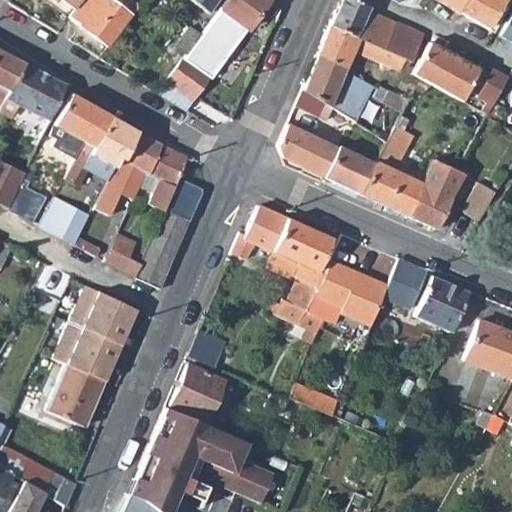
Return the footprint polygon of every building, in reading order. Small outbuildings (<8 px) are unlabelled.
[(59,0),(72,10),(79,0),(59,0)] [(79,0),(72,10),(67,17),(107,47),(139,5),(132,0),(79,0)] [(266,1),(265,0),(223,0),(198,34),(184,53),(164,80),(193,99),(208,77),(209,78),(266,1)] [(190,0),(208,13),(217,0),(190,0)] [(355,0),(339,0),(329,25),(355,36),(368,8),(369,6),(355,0)] [(437,0),(457,11),(463,0),(437,0)] [(463,0),(457,11),(486,28),(501,0),(502,0),(505,1),(505,0),(463,0)] [(368,8),(355,36),(382,49),(394,20),(368,8)] [(394,20),(382,49),(403,58),(410,61),(423,34),(394,20)] [(329,25),(316,55),(344,67),(351,51),(377,61),(380,63),(379,65),(382,68),(384,69),(386,68),(388,67),(399,70),(403,58),(382,49),(355,36),(329,25)] [(174,45),(184,53),(198,34),(187,27),(174,45)] [(428,42),(411,73),(420,78),(428,82),(459,100),(477,68),(428,42)] [(0,49),(0,100),(20,59),(0,49)] [(315,56),(301,89),(322,102),(349,119),(354,122),(369,85),(342,71),(315,56)] [(0,100),(0,111),(27,126),(21,139),(34,146),(64,84),(39,69),(20,59),(0,100)] [(489,75),(481,88),(495,96),(506,77),(492,69),(489,75)] [(407,101),(403,108),(411,113),(428,82),(420,78),(407,101)] [(164,80),(155,91),(185,109),(193,99),(164,80)] [(377,86),(372,97),(401,113),(403,108),(407,101),(377,86)] [(481,88),(478,97),(490,105),(495,96),(481,88)] [(294,105),(316,115),(322,102),(301,89),(294,105)] [(48,137),(71,149),(77,138),(84,141),(92,146),(108,117),(69,95),(53,122),(48,137)] [(316,115),(346,129),(349,119),(322,102),(316,115)] [(372,164),(359,194),(407,216),(425,175),(396,162),(411,135),(400,130),(406,119),(399,116),(375,158),(372,164)] [(77,152),(63,177),(77,184),(86,167),(106,177),(117,157),(119,159),(134,131),(108,117),(92,146),(84,141),(77,152)] [(286,124),(275,147),(280,158),(321,177),(335,148),(286,124)] [(511,131),(505,127),(499,140),(511,147),(511,131)] [(106,177),(90,209),(97,212),(100,207),(107,211),(120,187),(123,183),(130,186),(138,190),(140,185),(160,144),(134,131),(119,159),(117,157),(106,177)] [(77,138),(71,149),(77,152),(84,141),(77,138)] [(160,144),(140,185),(154,192),(149,203),(162,210),(176,177),(185,158),(177,152),(160,144)] [(335,148),(321,177),(359,194),(372,164),(336,145),(335,148)] [(425,175),(407,216),(435,229),(449,198),(447,198),(460,173),(431,160),(425,175)] [(0,206),(2,208),(17,180),(0,171),(0,206)] [(176,177),(162,210),(188,221),(200,191),(200,188),(176,177)] [(17,182),(4,209),(30,222),(39,207),(28,201),(33,191),(17,182)] [(474,184),(459,212),(465,215),(477,221),(484,208),(493,194),(474,184)] [(33,191),(28,201),(39,207),(45,197),(33,191)] [(53,196),(36,226),(71,244),(75,237),(87,214),(53,196)] [(238,232),(229,253),(246,257),(252,243),(272,251),(295,262),(290,274),(295,277),(285,301),(279,298),(274,313),(297,323),(303,309),(320,272),(316,270),(330,237),(256,206),(244,235),(238,232)] [(162,210),(154,228),(180,239),(188,221),(162,210)] [(154,228),(146,244),(172,256),(180,239),(154,228)] [(75,237),(71,244),(78,247),(83,241),(75,237)] [(0,238),(0,268),(11,245),(0,238)] [(114,238),(103,261),(132,277),(139,261),(143,254),(114,238)] [(83,241),(78,247),(93,256),(98,248),(83,241)] [(143,254),(139,261),(165,272),(172,256),(146,244),(143,254)] [(295,262),(272,251),(265,267),(289,277),(290,274),(295,262)] [(385,284),(380,295),(409,308),(426,270),(396,257),(385,284)] [(320,272),(303,309),(322,317),(331,320),(335,311),(368,325),(380,295),(385,284),(326,259),(320,272)] [(139,261),(132,277),(157,289),(165,272),(139,261)] [(413,317),(449,332),(467,292),(430,276),(413,317)] [(64,365),(103,382),(136,307),(84,284),(51,359),(64,365)] [(462,360),(511,377),(511,332),(476,320),(462,360)] [(196,329),(185,356),(212,367),(224,341),(196,329)] [(64,365),(45,408),(84,425),(103,382),(64,365)] [(187,365),(170,406),(204,420),(221,380),(187,365)] [(249,383),(240,379),(236,386),(245,390),(249,383)] [(21,382),(14,396),(22,400),(29,385),(21,382)] [(293,383),(287,397),(296,401),(329,415),(335,401),(320,394),(316,401),(308,397),(311,390),(293,383)] [(286,399),(271,392),(265,407),(280,413),(286,399)] [(14,396),(11,403),(19,407),(22,400),(14,396)] [(162,407),(125,494),(137,499),(154,511),(164,511),(175,490),(200,501),(206,486),(189,479),(198,458),(207,463),(201,478),(258,503),(271,474),(235,458),(243,441),(162,407)] [(482,411),(474,423),(485,428),(492,415),(482,411)] [(492,415),(485,428),(495,434),(503,420),(492,415)] [(1,424),(0,425),(0,443),(1,444),(8,429),(1,424)] [(0,443),(0,467),(9,473),(16,476),(20,479),(23,481),(42,492),(63,505),(73,483),(1,444),(0,443)] [(0,490),(9,473),(0,467),(0,490)] [(42,492),(23,481),(6,511),(31,511),(32,511),(42,492)] [(344,511),(368,511),(374,500),(354,491),(344,511)] [(42,492),(32,511),(59,511),(63,505),(42,492)] [(125,494),(117,511),(131,511),(137,499),(125,494)]
